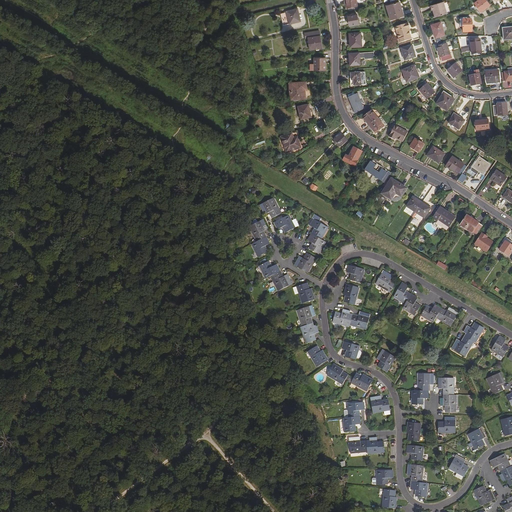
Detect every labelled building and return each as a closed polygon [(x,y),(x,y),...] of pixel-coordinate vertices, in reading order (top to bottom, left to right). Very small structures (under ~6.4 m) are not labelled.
[(479,0),(474,4),(481,12),(491,4),(486,0),(479,0)] [(436,17),(446,14),(443,1),(430,5),(431,10),(433,10),(434,13),(435,12),(436,17)] [(390,19),(403,16),(398,2),(386,6),(390,19)] [(289,26),(300,23),(297,11),(286,14),(286,15),(280,16),(283,28),(289,26)] [(348,25),(357,24),(356,15),(347,16),(348,25)] [(462,31),(471,30),(470,26),(471,25),(471,23),(470,22),(470,19),(462,19),(462,27),(462,31)] [(435,38),(444,36),(440,22),(431,25),(435,38)] [(408,23),(394,27),(398,38),(397,39),(398,42),(411,38),(408,28),(409,28),(408,23)] [(503,40),(511,39),(511,27),(502,29),(503,40)] [(308,49),(320,47),(317,31),(303,33),(304,38),(306,38),(308,49)] [(349,46),(361,46),(360,34),(348,34),(349,46)] [(471,54),(481,53),(479,41),(470,42),(471,54)] [(441,60),(450,57),(446,43),(436,46),(441,60)] [(405,60),(416,56),(412,45),(401,48),(405,60)] [(363,59),(373,58),(373,51),(348,53),(349,65),(359,64),(359,58),(363,58),(363,59)] [(313,68),(324,68),(324,56),(313,56),(313,68)] [(450,72),(454,76),(461,70),(455,62),(446,70),(449,73),(450,72)] [(402,71),(407,83),(420,77),(414,66),(402,71)] [(487,82),(499,81),(498,69),(485,71),(487,82)] [(511,79),(511,69),(504,71),(501,71),(502,80),(511,79)] [(472,85),(481,83),(478,70),(469,72),(472,85)] [(352,86),(365,85),(364,72),(350,73),(350,80),(351,80),(352,86)] [(299,98),(306,97),(305,81),(289,82),(289,88),(291,88),(292,96),(299,96),(299,98)] [(420,90),(427,98),(434,91),(427,83),(420,90)] [(299,96),(292,96),(291,88),(289,88),(290,98),(299,98),(299,96)] [(348,96),(355,111),(364,107),(357,92),(348,96)] [(437,102),(447,110),(455,98),(451,96),(450,97),(444,93),(437,102)] [(494,115),(507,113),(506,101),(496,102),(496,104),(493,104),(494,115)] [(299,119),(310,116),(308,103),(297,105),(299,119)] [(362,115),(368,123),(377,116),(371,108),(362,115)] [(448,121),(459,127),(464,119),(454,112),(448,121)] [(368,123),(375,132),(384,125),(377,116),(368,123)] [(475,130),(489,128),(488,118),(473,120),(475,130)] [(394,136),(402,140),(407,131),(394,124),(388,135),(394,138),(394,136)] [(285,151),(299,146),(297,139),(293,140),(292,136),(290,131),(280,135),(285,151)] [(339,145),(340,146),(346,139),(340,133),(337,135),(336,137),(333,139),(334,140),(339,145)] [(408,146),(418,151),(423,142),(414,137),(408,146)] [(432,157),(438,161),(444,152),(431,144),(427,151),(433,155),(432,157)] [(348,154),(357,159),(362,151),(354,146),(348,154)] [(357,159),(348,154),(346,153),(342,158),(353,165),(357,159)] [(445,164),(458,172),(464,162),(452,154),(445,164)] [(473,168),(483,175),(490,165),(479,158),(481,157),(479,156),(475,162),(477,162),(473,168)] [(372,174),(379,164),(375,162),(374,164),(368,161),(363,168),(372,174)] [(383,182),(388,175),(380,169),(382,167),(379,164),(372,174),(383,182)] [(491,177),(501,184),(507,175),(497,168),(491,177)] [(467,177),(463,174),(458,181),(463,184),(467,177)] [(394,192),(400,196),(405,188),(395,181),(394,183),(389,180),(381,193),(390,198),(394,192)] [(503,196),(511,202),(511,191),(508,189),(503,196)] [(268,212),(270,216),(279,212),(271,196),(260,201),(257,203),(262,212),(265,211),(268,210),(269,212),(268,212)] [(404,205),(414,212),(420,202),(411,196),(404,205)] [(420,202),(414,212),(422,218),(429,208),(420,202)] [(431,217),(448,228),(455,217),(439,206),(431,217)] [(281,226),(283,230),(292,226),(286,213),(275,219),(272,220),(275,227),(278,226),(281,224),(282,226),(281,226)] [(460,224),(476,234),(482,224),(467,214),(460,224)] [(320,239),(327,227),(320,223),(322,219),(315,215),(309,226),(315,229),(314,231),(313,230),(307,240),(313,244),(312,245),(311,245),(308,249),(317,254),(324,242),(320,239)] [(249,242),(256,255),(265,250),(263,246),(262,246),(261,245),(264,243),(267,242),(264,235),(262,231),(261,232),(260,230),(262,228),(265,227),(261,218),(258,219),(247,224),(254,240),(249,242)] [(474,243),(486,251),(493,241),(486,236),(487,235),(486,234),(481,231),(474,243)] [(511,240),(505,235),(499,244),(501,245),(505,239),(510,243),(511,240)] [(498,249),(508,255),(511,249),(511,244),(510,243),(505,239),(501,245),(498,249)] [(294,265),(304,271),(313,257),(304,251),(302,255),(303,256),(302,258),(299,256),(297,254),(291,264),(294,265)] [(268,274),(275,289),(286,284),(289,283),(285,273),(282,274),(279,276),(278,274),(279,273),(277,270),(274,263),(273,263),(268,266),(267,264),(268,263),(266,260),(257,264),(263,277),(268,274)] [(435,264),(443,269),(445,265),(437,260),(435,264)] [(350,281),(360,283),(364,271),(352,267),(349,266),(347,273),(350,274),(353,275),(352,277),(351,276),(350,281)] [(375,283),(390,291),(395,283),(392,281),(391,282),(389,281),(392,275),(383,270),(381,273),(375,283)] [(295,285),(301,301),(312,297),(308,287),(306,288),(305,286),(306,285),(304,281),(295,285)] [(403,308),(415,316),(420,307),(416,305),(416,306),(414,304),(417,299),(411,295),(407,293),(407,294),(405,292),(407,290),(408,287),(402,283),(394,296),(406,304),(403,308)] [(344,302),(354,305),(359,288),(347,284),(346,288),(344,295),(347,296),(346,298),(345,298),(344,302)] [(436,316),(451,325),(458,312),(449,307),(447,310),(446,312),(444,311),(444,310),(435,305),(431,310),(429,309),(430,308),(426,306),(421,314),(433,321),(436,316)] [(301,327),(306,344),(316,341),(314,336),(313,337),(313,334),(315,334),(319,333),(316,325),(313,327),(312,324),(311,320),(310,320),(309,318),(312,317),(315,316),(312,306),(309,307),(298,310),(303,327),(301,327)] [(349,324),(366,329),(370,315),(360,312),(358,317),(356,317),(356,316),(350,314),(351,310),(343,308),(341,315),(339,314),(340,313),(335,312),(333,321),(349,326),(349,324)] [(453,348),(463,354),(472,339),(474,340),(482,326),(474,321),(472,325),(473,325),(472,327),(469,325),(466,324),(462,330),(465,332),(463,334),(461,338),(462,339),(461,340),(458,339),(456,337),(450,346),(453,348)] [(491,348),(503,355),(508,347),(504,344),(504,345),(502,344),(504,341),(505,338),(499,335),(497,337),(491,348)] [(344,354),(353,357),(357,344),(346,341),(342,340),(340,347),(344,348),(346,349),(346,351),(345,350),(344,354)] [(308,351),(317,367),(327,360),(322,351),(319,352),(318,350),(319,350),(317,346),(308,351)] [(377,364),(385,369),(394,355),(384,349),(381,347),(375,357),(378,358),(381,360),(380,361),(379,361),(377,364)] [(327,375),(343,384),(348,375),(344,372),(343,373),(342,372),(343,370),(333,364),(327,375)] [(484,375),(491,391),(500,386),(498,383),(497,381),(499,380),(495,370),(484,375)] [(349,381),(364,389),(370,378),(360,373),(359,376),(357,374),(354,372),(349,381)] [(410,403),(420,403),(421,398),(419,398),(420,396),(423,396),(426,397),(426,389),(426,385),(425,385),(425,383),(428,383),(432,383),(432,372),(429,372),(417,372),(416,389),(411,389),(410,403)] [(442,393),(452,393),(452,376),(441,376),(437,376),(437,387),(440,387),(443,387),(443,389),(442,389),(442,393)] [(444,410),(454,411),(454,393),(452,393),(442,393),(442,397),(439,397),(439,404),(442,404),(445,404),(445,406),(444,406),(444,410)] [(372,413),(389,410),(388,400),(383,401),(384,402),(381,402),(381,399),(380,396),(370,398),(371,401),(372,413)] [(342,430),(353,429),(353,425),(351,425),(351,423),(357,422),(357,415),(357,411),(356,411),(355,409),(358,408),(362,408),(361,401),(358,401),(346,402),(347,416),(341,416),(342,430)] [(503,435),(511,433),(511,430),(511,429),(510,427),(511,426),(511,415),(499,419),(503,435)] [(437,431),(454,431),(454,419),(454,416),(443,416),(443,419),(443,422),(441,422),(441,421),(437,421),(437,431)] [(406,439),(416,440),(418,422),(405,421),(405,433),(408,433),(407,435),(406,435),(406,439)] [(466,433),(474,449),(482,445),(480,441),(479,439),(481,437),(484,436),(480,426),(477,428),(466,433)] [(364,452),(382,452),(381,442),(377,442),(377,443),(375,443),(375,440),(375,437),(367,437),(367,441),(364,441),(359,441),(359,442),(357,442),(357,439),(357,436),(347,436),(347,440),(347,451),(364,451),(364,452)] [(409,459),(420,460),(421,446),(409,445),(405,445),(405,452),(408,452),(411,452),(411,454),(410,454),(409,459)] [(461,475),(462,475),(467,467),(463,464),(462,465),(461,464),(462,462),(464,459),(455,453),(453,456),(447,467),(455,471),(461,475)] [(505,481),(507,485),(511,482),(511,471),(509,465),(508,465),(502,453),(491,458),(488,460),(491,466),(494,465),(497,464),(498,466),(497,466),(498,470),(500,473),(497,475),(500,481),(503,480),(505,478),(506,480),(505,481)] [(414,496),(424,496),(425,483),(420,482),(421,465),(409,464),(406,464),(405,474),(408,475),(412,475),(411,477),(410,477),(410,481),(409,488),(416,489),(415,491),(414,496)] [(387,478),(390,478),(390,470),(387,470),(374,470),(374,484),(385,484),(385,480),(383,480),(384,478),(387,478)] [(473,489),(481,504),(491,499),(494,497),(489,488),(486,489),(483,491),(482,489),(483,488),(481,485),(473,489)] [(380,507),(393,507),(393,505),(393,497),(390,496),(390,494),(391,494),(391,490),(381,489),(380,507)] [(502,506),(505,511),(509,511),(511,511),(511,494),(505,498),(507,501),(508,503),(506,504),(502,506)]
